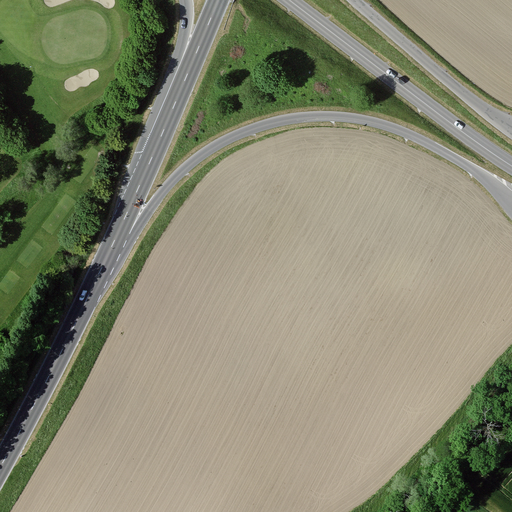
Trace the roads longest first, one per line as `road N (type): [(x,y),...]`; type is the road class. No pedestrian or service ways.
road 1 (primary): [(93,286),(187,165),(270,122),(332,115),(382,124),(434,146),(511,198)]
road 2 (secondary): [(511,165),(290,0)]
road 3 (primary): [(0,466),(93,286)]
road 4 (primary): [(511,126),(354,0)]
road 5 (primary): [(149,164),(218,0)]
road 6 (primary): [(185,0),(184,33),(149,164)]
road 7 (primary): [(93,286),(149,164)]
